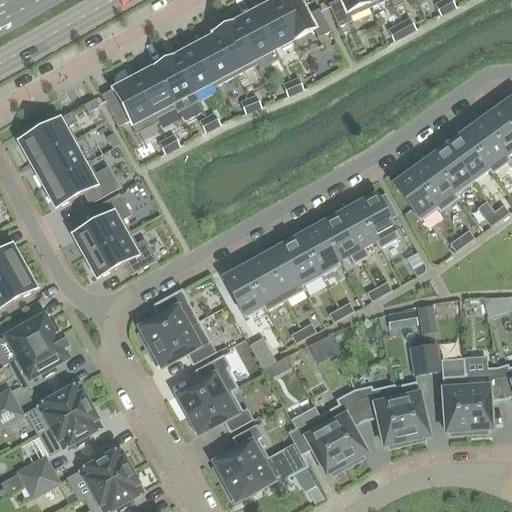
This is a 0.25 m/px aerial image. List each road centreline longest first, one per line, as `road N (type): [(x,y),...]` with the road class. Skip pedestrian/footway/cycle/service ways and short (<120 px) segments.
road 1 (residential): [(112,318),(127,296),(368,161),(481,80),(511,72)]
road 2 (residential): [(0,109),(196,0)]
road 3 (residential): [(200,511),(114,354),(112,318)]
road 4 (residential): [(112,318),(65,285),(0,168)]
road 5 (residential): [(354,511),(421,479),(482,475)]
road 6 (primary): [(0,63),(114,0)]
